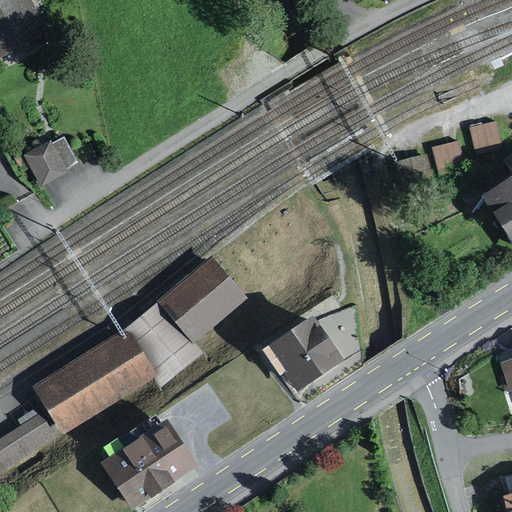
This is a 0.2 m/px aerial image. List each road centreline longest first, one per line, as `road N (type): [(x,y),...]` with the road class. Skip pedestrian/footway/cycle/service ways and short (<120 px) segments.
road 1 (residential): [(416,0),(25,238)]
road 2 (primary): [(180,511),(410,361)]
road 3 (primary): [(410,361),(511,295)]
